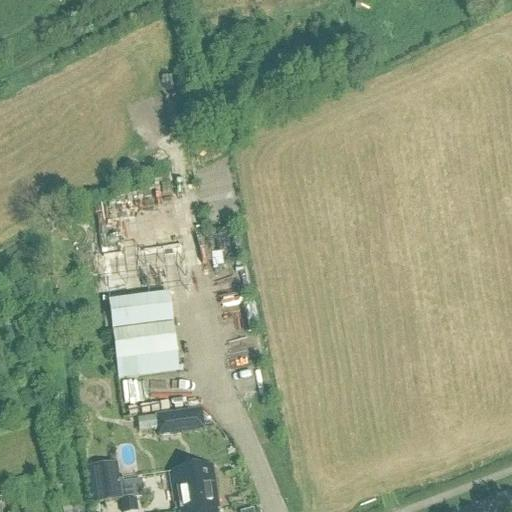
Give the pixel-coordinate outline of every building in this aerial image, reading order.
[(151,185),(152,201),(172,200),(172,184),(151,185)] [(168,299),(107,307),(115,365),(131,363),(134,381),(177,376),(175,358),(168,299)] [(111,385),(110,375),(93,376),(93,386),(111,385)] [(168,417),(154,419),(154,421),(156,434),(157,439),(171,437),(203,433),(200,413),(168,417)] [(92,508),(119,503),(114,467),(87,471),(92,508)] [(173,511),(217,511),(211,469),(168,476),(169,483),(171,497),(173,511)]
